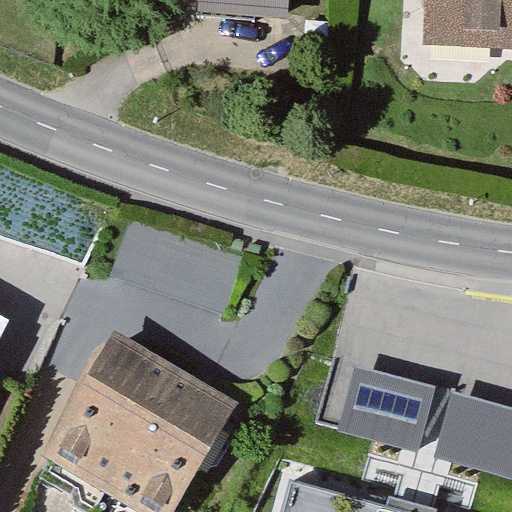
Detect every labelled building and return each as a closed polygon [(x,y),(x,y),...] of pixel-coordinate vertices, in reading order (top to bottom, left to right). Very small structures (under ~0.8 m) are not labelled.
[(279,0),(186,0),(183,34),(276,42),(279,0)] [(511,0),(409,0),(406,58),(511,63),(511,0)] [(229,264),(115,235),(100,295),(214,323),(229,264)] [(102,346),(20,484),(68,511),(179,511),(232,423),(102,346)] [(511,401),(349,360),(332,429),(511,474),(511,401)] [(487,511),(285,454),(268,511),(487,511)]
